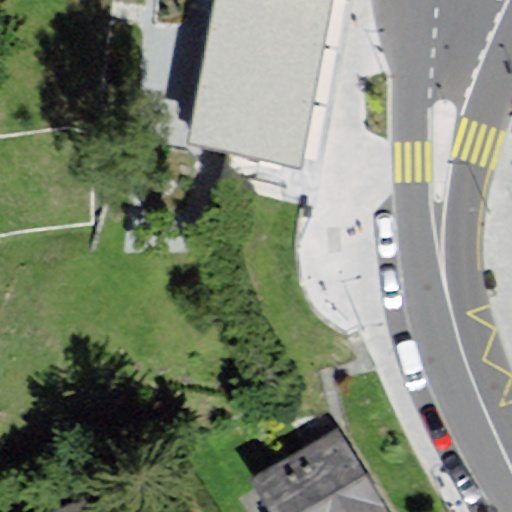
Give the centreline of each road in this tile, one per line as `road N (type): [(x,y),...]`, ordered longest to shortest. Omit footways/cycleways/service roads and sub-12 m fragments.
road 1 (secondary): [(413,0),(410,132),(418,195),(441,243)]
road 2 (secondary): [(441,243),(475,407),(511,476)]
road 3 (secondary): [(511,44),(441,243)]
